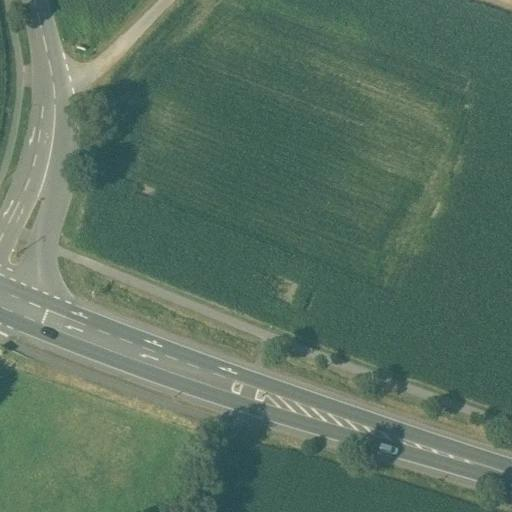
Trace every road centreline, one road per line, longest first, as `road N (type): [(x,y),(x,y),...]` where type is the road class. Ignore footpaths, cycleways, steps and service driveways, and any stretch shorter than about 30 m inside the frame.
road 1 (primary): [(1,303),(254,397),(511,476)]
road 2 (tertiary): [(35,0),(60,107),(50,167),(1,303)]
